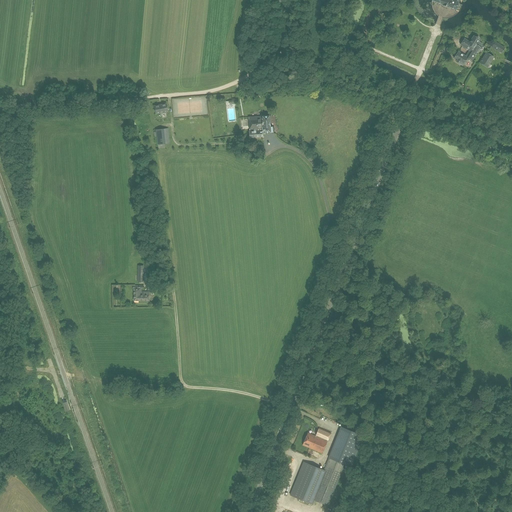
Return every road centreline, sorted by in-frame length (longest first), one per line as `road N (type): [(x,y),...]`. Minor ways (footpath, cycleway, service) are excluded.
road 1 (tertiary): [(248,511),(400,117)]
road 2 (track): [(291,46),(201,93),(0,107)]
road 3 (track): [(174,301),(184,387),(76,376)]
road 4 (track): [(169,95),(179,143),(230,142),(248,158),(273,149)]
road 5 (tertiary): [(375,94),(308,69),(291,46),(278,0)]
